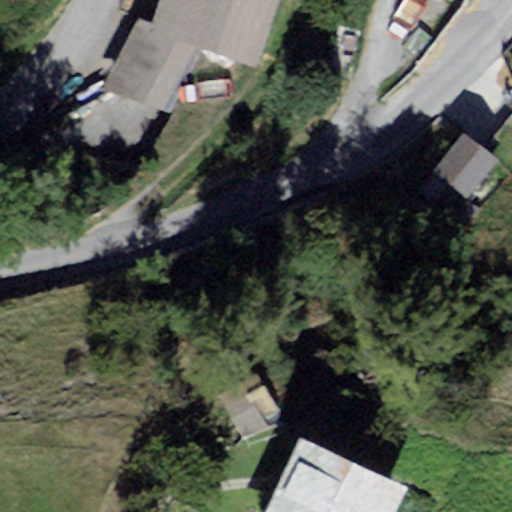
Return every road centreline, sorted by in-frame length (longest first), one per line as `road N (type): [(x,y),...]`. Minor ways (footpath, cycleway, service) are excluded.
road 1 (residential): [(0,286),(203,237),(367,153),(467,77),(511,15)]
road 2 (residential): [(0,115),(26,92),(78,0)]
